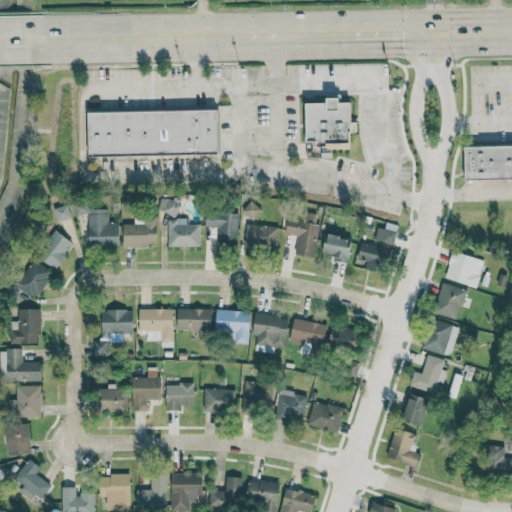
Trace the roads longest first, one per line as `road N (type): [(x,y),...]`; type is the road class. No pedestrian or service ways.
road 1 (residential): [(334,511),(425,222),(434,31)]
road 2 (residential): [(109,440),(266,445),(470,511),(503,511)]
road 3 (secondary): [(48,39),(355,33)]
road 4 (residential): [(126,278),(244,276),(352,293),(398,311)]
road 5 (residential): [(109,440),(80,441),(72,422),(69,309),(84,279),(126,278)]
